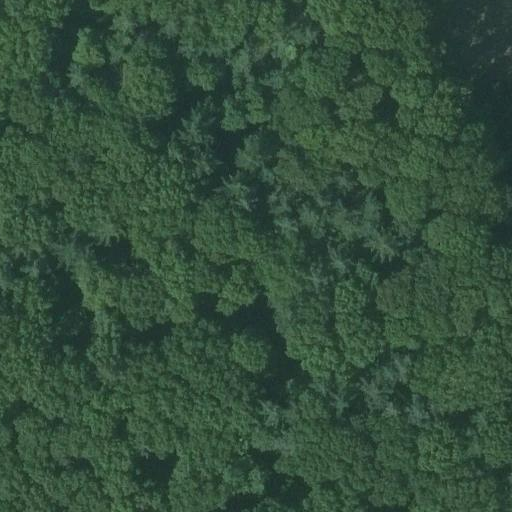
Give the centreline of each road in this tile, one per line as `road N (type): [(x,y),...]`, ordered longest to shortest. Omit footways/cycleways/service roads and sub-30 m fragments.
road 1 (track): [(153,0),(136,265),(150,412),(175,511)]
road 2 (track): [(433,0),(511,169)]
